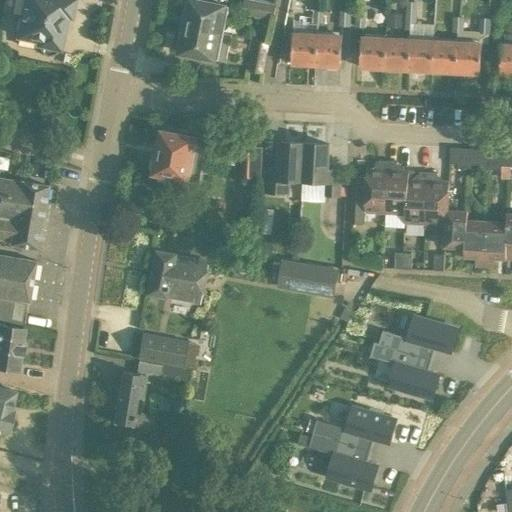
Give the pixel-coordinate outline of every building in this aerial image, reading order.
[(22,0),(15,37),(37,42),(36,45),(36,48),(38,51),(40,53),(43,55),(47,56),(50,55),(53,54),(55,52),(57,50),(66,0),(22,0)] [(190,0),(189,0),(184,26),(223,34),(228,8),(190,0)] [(274,20),(276,5),(273,4),(263,2),(251,0),(243,0),(241,14),(274,20)] [(405,15),(416,16),(417,1),(407,0),(405,0),(405,13),(405,15)] [(312,25),(324,25),(324,10),(312,9),(312,25)] [(339,26),(350,27),(351,11),(339,11),(339,26)] [(367,12),(355,12),(355,28),(366,28),(367,12)] [(388,25),(405,26),(405,15),(405,13),(389,12),(388,25)] [(416,31),(416,16),(405,15),(405,26),(404,30),(416,31)] [(464,17),(452,17),(452,33),(463,33),(464,17)] [(490,18),(479,18),(478,34),(490,34),(490,18)] [(217,60),(223,34),(184,26),(179,53),(217,60)] [(292,64),(316,66),(317,36),(293,35),(293,36),(290,36),(290,45),(293,45),(292,64)] [(341,37),(317,36),(316,66),(340,67),(341,37)] [(360,68),(384,69),(386,39),(362,38),(360,68)] [(248,72),(264,75),(270,43),(250,39),(248,51),(251,52),(248,72)] [(410,40),(386,39),(384,69),(408,70),(410,40)] [(408,70),(432,72),(433,41),(410,40),(408,70)] [(432,72),(456,73),(457,43),(433,41),(432,72)] [(481,44),(457,43),(456,73),(480,74),(481,44)] [(500,75),(511,75),(511,44),(501,45),(500,75)] [(188,179),(200,181),(203,163),(207,145),(195,143),(196,138),(161,131),(153,174),(155,175),(153,186),(170,189),(172,177),(188,180),(188,179)] [(290,194),(290,181),(302,182),(304,143),(279,142),(278,167),(265,166),(263,193),(290,194)] [(304,143),(302,182),(324,183),(323,196),(339,196),(340,170),(327,170),(328,144),(304,143)] [(235,177),(261,178),(263,147),(236,146),(236,153),(229,152),(226,164),(236,166),(235,177)] [(459,148),(447,148),(447,164),(449,164),(458,164),(459,148)] [(479,149),(468,149),(467,165),(478,165),(479,149)] [(500,166),(509,167),(510,151),(501,150),(500,166)] [(366,213),(386,214),(388,163),(380,163),(380,168),(376,171),(367,170),(367,178),(356,177),(354,225),(363,226),(366,222),(366,213)] [(397,164),(388,163),(386,214),(407,215),(408,181),(409,172),(400,172),(397,168),(397,164)] [(408,181),(407,215),(406,224),(426,225),(429,173),(420,173),(420,178),(416,182),(408,181)] [(438,174),(429,173),(426,225),(426,230),(434,230),(435,225),(446,225),(448,202),(449,183),(441,183),(438,179),(438,174)] [(0,211),(43,219),(49,185),(0,176),(0,211)] [(457,202),(448,202),(446,225),(445,247),(457,248),(456,257),(466,258),(468,221),(468,213),(457,212),(457,202)] [(10,244),(38,249),(43,219),(0,211),(0,239),(10,241),(10,244)] [(500,223),(487,222),(485,268),(495,268),(495,259),(506,260),(508,216),(500,216),(500,223)] [(487,222),(468,221),(466,258),(477,258),(476,267),(485,268),(487,222)] [(272,255),(274,243),(260,241),(259,253),(272,255)] [(364,249),(354,248),(352,258),(363,260),(364,249)] [(207,261),(154,251),(146,294),(199,303),(207,261)] [(392,269),(401,269),(402,254),(393,253),(392,269)] [(410,254),(402,254),(401,269),(409,269),(410,254)] [(0,297),(29,302),(36,261),(0,255),(0,297)] [(443,256),(432,255),(432,271),(442,271),(443,256)] [(334,295),(338,271),(282,261),(278,285),(334,295)] [(339,319),(347,322),(354,312),(344,307),(339,319)] [(383,330),(379,343),(379,344),(432,359),(435,347),(451,351),(458,328),(426,319),(414,316),(408,337),(383,330)] [(0,367),(19,370),(24,329),(0,325),(0,367)] [(186,340),(143,332),(139,356),(182,364),(186,340)] [(379,344),(379,343),(374,341),(370,356),(395,363),(389,385),(404,390),(403,393),(417,397),(418,394),(432,398),(439,375),(428,372),(432,359),(379,344)] [(188,370),(161,365),(159,378),(186,382),(188,370)] [(144,433),(146,415),(139,414),(145,376),(121,372),(114,423),(131,425),(130,431),(144,433)] [(0,426),(6,428),(16,393),(0,387),(0,426)] [(317,419),(313,433),(370,450),(374,438),(390,442),(396,419),(382,415),(383,412),(369,408),(368,411),(353,407),(346,428),(317,419)] [(370,450),(313,433),(309,447),(334,454),(327,476),(343,480),(342,484),(356,488),(357,484),(371,489),(378,466),(367,462),(370,450)]
